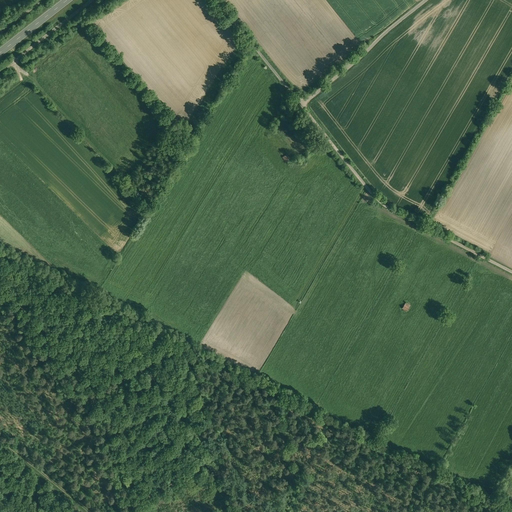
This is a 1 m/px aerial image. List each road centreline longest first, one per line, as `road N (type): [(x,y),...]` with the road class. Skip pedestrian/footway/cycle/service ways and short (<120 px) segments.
road 1 (unclassified): [(300,104),(383,204),(511,272)]
road 2 (unclassified): [(426,0),(300,104)]
road 3 (unclassified): [(300,104),(217,0)]
